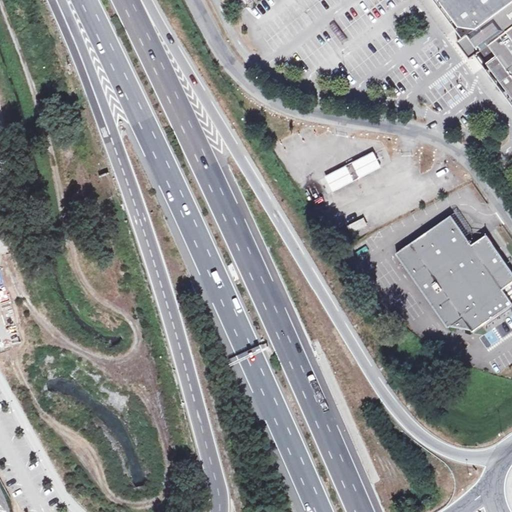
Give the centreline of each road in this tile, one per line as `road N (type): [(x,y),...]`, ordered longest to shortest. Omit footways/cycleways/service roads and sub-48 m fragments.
road 1 (motorway): [(509,450),(459,454),(421,440),(389,411),(163,27),(125,1)]
road 2 (motorway): [(81,0),(318,511)]
road 3 (motorway): [(360,511),(125,1)]
road 4 (motorway): [(56,0),(160,267),(219,511)]
road 5 (unclassified): [(511,220),(446,145),(295,113),(244,84),(196,0)]
road 6 (track): [(0,4),(53,160),(84,285)]
